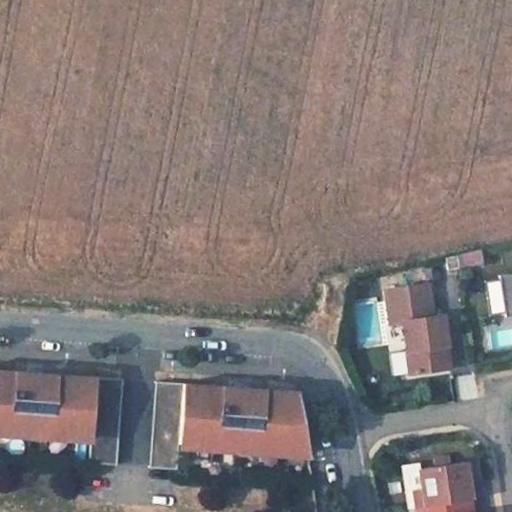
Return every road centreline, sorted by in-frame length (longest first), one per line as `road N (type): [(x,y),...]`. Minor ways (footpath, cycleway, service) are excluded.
road 1 (residential): [(0,328),(287,342),(332,395),(345,434)]
road 2 (residential): [(345,434),(494,408)]
